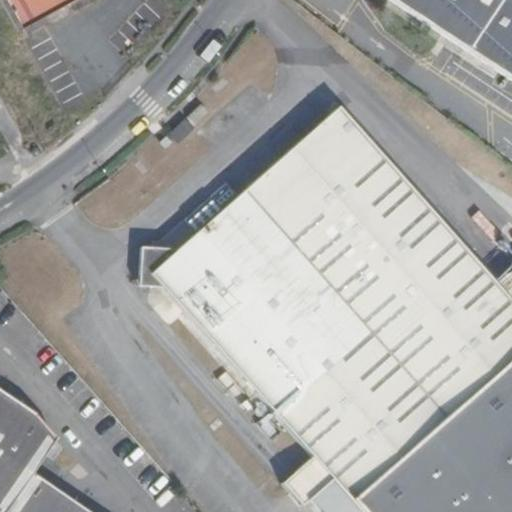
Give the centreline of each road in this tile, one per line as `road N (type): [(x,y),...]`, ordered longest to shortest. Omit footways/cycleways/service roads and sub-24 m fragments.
road 1 (unknown): [(332,62),(103,260),(162,401),(262,511)]
road 2 (unclassified): [(0,219),(149,110),(236,0)]
road 3 (unclassified): [(148,511),(95,445),(0,353)]
road 4 (unknown): [(345,0),(511,124)]
road 5 (unknown): [(332,62),(477,208)]
